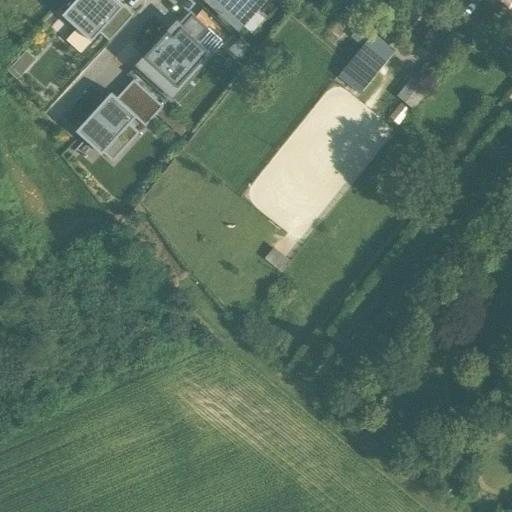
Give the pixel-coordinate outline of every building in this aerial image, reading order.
[(74,0),(62,14),(91,41),(100,32),(124,6),(117,0),(74,0)] [(212,0),(239,24),(261,0),(212,0)] [(511,0),(501,0),(500,2),(511,11),(511,0)] [(134,15),(124,6),(100,32),(110,41),(134,15)] [(169,30),(136,66),(157,85),(165,76),(178,88),(210,53),(197,41),(208,29),(193,15),(174,35),(169,30)] [(392,54),(370,36),(340,73),(363,91),(392,54)] [(427,90),(413,78),(398,96),(412,108),(427,90)] [(133,80),(117,97),(137,116),(147,126),(164,108),(133,80)] [(119,136),(137,116),(117,97),(111,92),(75,130),(112,164),(129,145),(119,136)]
